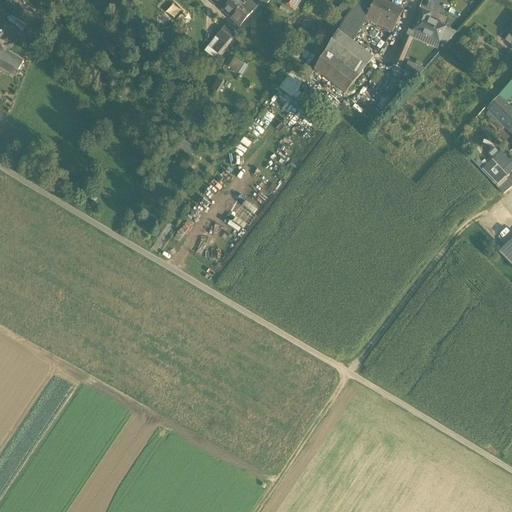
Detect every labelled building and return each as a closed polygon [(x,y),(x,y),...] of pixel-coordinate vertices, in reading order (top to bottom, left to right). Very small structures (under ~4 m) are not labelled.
[(2,0),(16,8),(19,10),(20,8),(24,0),(2,0)] [(246,3),(243,0),(230,0),(221,10),(230,18),(236,11),(237,12),(246,3)] [(284,0),(283,3),(294,10),(299,0),(284,0)] [(356,0),(339,29),(349,35),(352,30),(367,6),(370,9),(374,0),(356,0)] [(365,20),(393,32),(403,10),(379,0),(374,0),(370,9),(365,20)] [(254,11),(246,3),(237,12),(236,11),(230,18),(239,27),(254,11)] [(365,20),(370,9),(367,6),(352,30),(349,35),(343,45),(347,48),(365,20)] [(29,14),(20,8),(19,10),(16,8),(11,17),(23,24),(29,14)] [(414,32),(416,32),(439,43),(445,28),(427,20),(430,14),(422,11),(413,31),(414,32)] [(0,50),(7,39),(11,41),(17,30),(0,20),(0,50)] [(511,22),(501,37),(505,41),(511,31),(511,22)] [(22,33),(34,41),(39,33),(26,26),(22,33)] [(225,27),(221,32),(232,41),(236,36),(225,27)] [(369,65),(347,48),(343,45),(349,35),(339,29),(325,52),(358,78),(369,65)] [(221,32),(216,38),(220,42),(227,47),(232,41),(221,32)] [(436,49),(439,43),(416,32),(413,38),(436,49)] [(397,60),(401,62),(411,39),(406,37),(397,60)] [(216,38),(211,43),(216,47),(220,42),(216,38)] [(5,51),(11,41),(7,39),(0,50),(4,52),(5,51)] [(213,51),(219,56),(227,47),(220,42),(216,47),(213,51)] [(4,52),(0,50),(0,59),(1,60),(15,69),(18,71),(23,62),(5,51),(4,52)] [(346,94),(358,78),(325,52),(314,70),(346,94)] [(232,55),(225,65),(242,76),(249,66),(232,55)] [(0,62),(0,68),(11,75),(15,69),(1,60),(0,62)] [(404,71),(418,77),(424,69),(420,68),(415,65),(408,62),(404,71)] [(293,98),(304,82),(290,71),(278,88),(293,98)] [(219,79),(211,91),(217,94),(224,82),(219,79)] [(511,80),(498,97),(504,104),(511,94),(511,80)] [(487,109),(489,111),(505,127),(511,134),(511,111),(504,104),(498,97),(487,109)] [(503,129),(505,127),(489,111),(487,113),(491,117),(490,119),(495,124),(496,122),(503,129)] [(186,145),(184,153),(194,155),(196,148),(186,145)] [(497,186),(511,171),(511,165),(500,152),(485,167),(482,170),(497,186)] [(481,171),(482,170),(485,167),(476,157),(471,161),(481,171)] [(497,186),(482,170),(481,171),(496,187),(497,186)] [(511,185),(507,180),(498,189),(503,194),(511,186),(511,185)] [(511,265),(511,239),(498,252),(511,265)]
